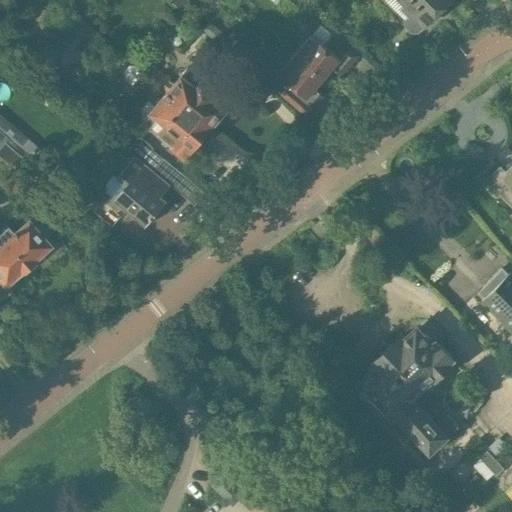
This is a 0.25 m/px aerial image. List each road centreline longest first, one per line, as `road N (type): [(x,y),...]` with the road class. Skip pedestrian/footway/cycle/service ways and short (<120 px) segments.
road 1 (residential): [(0,433),(511,33)]
road 2 (unknown): [(354,245),(392,284),(440,311),(511,401)]
